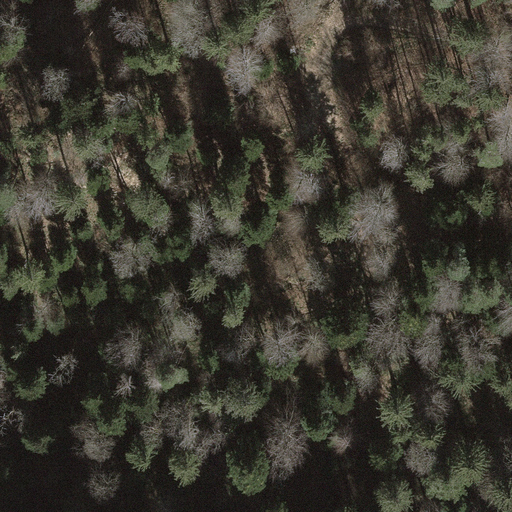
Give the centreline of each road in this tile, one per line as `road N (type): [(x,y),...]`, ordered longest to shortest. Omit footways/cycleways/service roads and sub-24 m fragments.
road 1 (track): [(511,440),(390,307),(361,252),(354,166),(328,82),(331,42),(347,0)]
road 2 (track): [(338,23),(511,47)]
